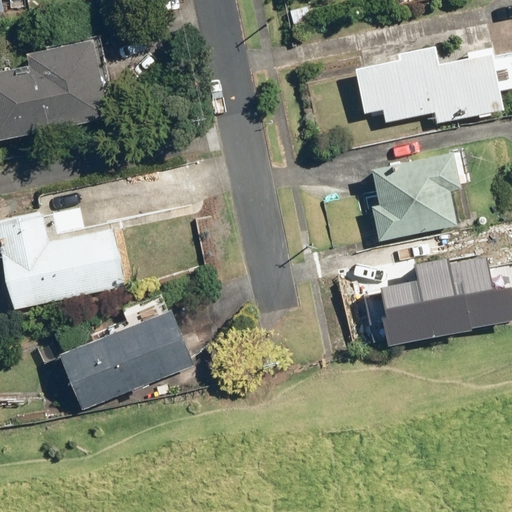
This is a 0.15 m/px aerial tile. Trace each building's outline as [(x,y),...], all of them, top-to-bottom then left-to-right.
[(92,36),(24,49),(27,62),(0,66),(0,135),(107,115),(92,36)] [(384,120),(433,110),(436,121),(504,108),(500,89),(511,86),(511,54),(494,58),(493,51),(440,61),(436,45),(401,52),(402,58),(356,67),(365,110),(382,107),(384,120)] [(371,203),(378,238),(458,222),(450,186),(461,184),(454,149),(372,166),(380,202),(371,203)] [(41,209),(0,216),(0,247),(11,305),(119,284),(108,226),(47,238),(41,209)] [(360,283),(371,341),(511,314),(511,297),(510,284),(493,288),(485,245),(449,252),(446,237),(385,248),(389,266),(393,265),(395,276),(360,283)] [(191,362),(169,306),(57,350),(79,405),(191,362)]
